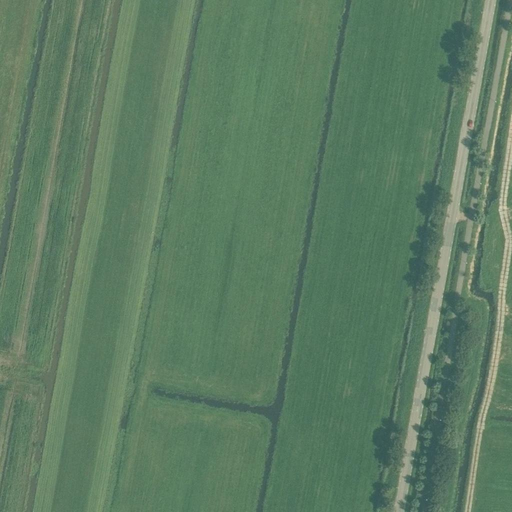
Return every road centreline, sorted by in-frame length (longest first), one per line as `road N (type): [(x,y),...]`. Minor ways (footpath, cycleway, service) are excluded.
road 1 (tertiary): [(399,511),(491,0)]
road 2 (track): [(467,511),(508,244),(502,206),(511,135)]
